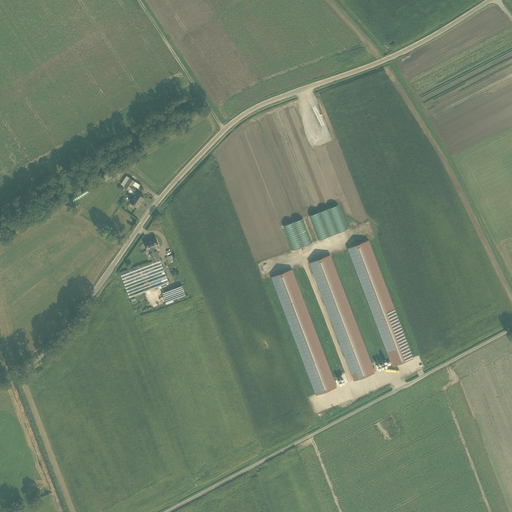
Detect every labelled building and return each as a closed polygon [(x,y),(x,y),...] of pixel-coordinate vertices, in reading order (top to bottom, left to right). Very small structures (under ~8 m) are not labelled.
[(117,166),(102,176),(105,181),(122,170),(117,167),(117,166)] [(126,176),(121,184),(124,186),(129,179),(126,176)] [(124,186),(124,187),(129,190),(130,189),(132,185),(135,182),(130,178),(129,179),(124,186)] [(85,187),(67,199),(71,205),(90,194),(85,187)] [(136,193),(130,202),(133,204),(132,204),(133,205),(138,207),(144,198),(136,193)] [(338,205),(309,216),(318,240),(347,229),(338,205)] [(283,226),(292,250),(312,243),(302,219),(283,226)] [(156,238),(144,243),(148,251),(149,251),(153,261),(160,259),(156,248),(159,247),(156,238)] [(412,358),(368,241),(348,248),(393,366),(412,358)] [(374,373),(329,255),(310,263),(354,380),(374,373)] [(153,261),(120,274),(129,298),(169,283),(160,259),(153,261)] [(335,386),(291,268),(271,276),(316,393),(335,386)] [(182,286),(162,293),(165,302),(185,295),(182,286)]
